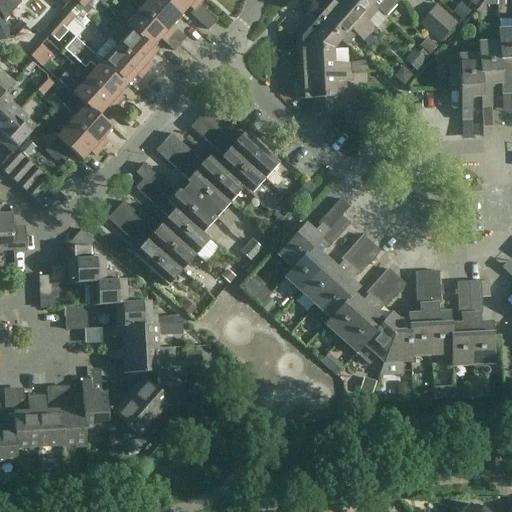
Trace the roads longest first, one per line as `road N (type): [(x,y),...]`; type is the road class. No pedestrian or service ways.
road 1 (residential): [(501,156),(502,237),(479,258),(451,260),(415,249),(336,164)]
road 2 (residential): [(50,231),(74,216),(218,58)]
road 3 (residential): [(501,156),(336,164)]
road 4 (residential): [(336,164),(218,58)]
road 5 (residential): [(25,300),(47,321),(53,363),(0,366)]
